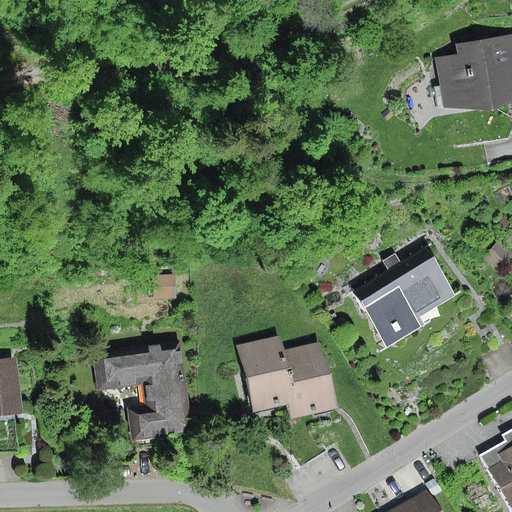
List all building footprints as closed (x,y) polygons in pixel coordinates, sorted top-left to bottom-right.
[(451,56),(433,58),(441,108),(480,110),(511,100),(508,74),(511,72),(511,34),(449,44),(451,56)] [(498,240),(481,257),(494,270),(511,253),(498,240)] [(424,255),(350,302),(380,349),(420,324),(415,317),(449,296),(424,255)] [(286,404),(275,351),(273,338),(234,346),(247,412),(286,404)] [(315,343),(275,351),(286,404),(288,415),(328,407),(315,343)] [(175,345),(92,356),(96,388),(142,383),(146,412),(130,414),(133,442),(186,435),(175,345)] [(8,358),(0,358),(0,415),(15,414),(8,358)] [(0,422),(0,452),(14,453),(14,423),(0,422)] [(500,441),(475,455),(506,511),(511,511),(511,426),(497,435),(500,441)] [(283,446),(294,467),(323,451),(311,430),(283,446)]
